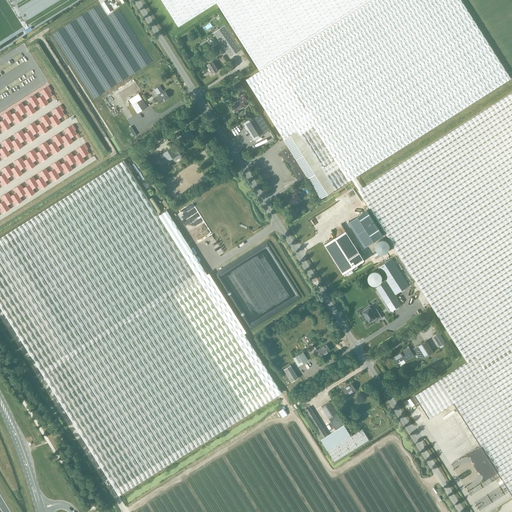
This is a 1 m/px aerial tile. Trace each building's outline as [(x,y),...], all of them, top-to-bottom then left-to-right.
[(460,0),(161,0),(178,26),(216,2),(259,71),(246,79),(283,139),(288,147),(280,153),(299,183),(307,177),(320,198),(510,78),(460,0)] [(511,0),(476,0),(511,55),(511,0)] [(213,32),(230,57),(241,49),(224,24),(213,32)] [(209,63),(206,65),(212,74),(218,70),(212,61),(210,59),(207,61),(209,63)] [(114,84),(130,75),(125,66),(113,73),(112,71),(108,74),(114,84)] [(93,87),(102,82),(99,76),(90,81),(93,87)] [(0,129),(2,128),(4,132),(11,128),(8,124),(14,120),(17,124),(23,120),(21,116),(27,112),(30,116),(36,112),(33,108),(40,104),(42,108),(48,104),(46,100),(52,96),(47,87),(40,91),(43,95),(37,99),(34,95),(28,99),(30,103),(24,107),(21,103),(15,107),(18,111),(11,115),(9,111),(3,115),(5,119),(0,122),(0,129)] [(159,103),(169,97),(165,91),(155,97),(156,98),(153,99),(155,102),(158,101),(159,103)] [(511,92),(358,190),(467,361),(475,356),(483,368),(511,349),(511,92)] [(241,99),(232,105),(235,111),(245,105),(244,103),(247,101),(243,95),(239,97),(241,99)] [(137,113),(147,107),(142,99),(132,105),(137,113)] [(0,155),(1,155),(4,159),(10,155),(8,151),(14,147),(17,151),(23,147),(20,143),(27,139),(29,143),(35,139),(33,135),(39,131),(42,135),(48,131),(45,127),(52,123),(54,127),(61,123),(58,119),(64,115),(59,106),(52,110),(55,114),(49,118),(46,114),(40,118),(42,122),(36,126),(34,122),(27,126),(30,130),(24,134),(21,130),(15,134),(17,138),(11,142),(8,138),(2,142),(5,146),(0,149),(0,155)] [(259,113),(242,123),(253,140),(269,130),(259,113)] [(0,182),(1,182),(4,186),(10,182),(7,178),(14,174),(16,178),(22,174),(20,170),(26,166),(29,170),(35,166),(32,162),(39,158),(41,162),(48,158),(45,154),(51,150),(54,154),(60,150),(58,146),(64,142),(67,146),(73,142),(70,138),(76,134),(71,126),(65,130),(67,134),(61,138),(58,134),(52,138),(55,142),(48,146),(46,142),(39,146),(42,150),(36,154),(33,150),(27,154),(29,158),(23,162),(21,158),(14,162),(17,166),(11,170),(8,166),(2,170),(4,174),(0,176),(0,182)] [(181,137),(179,139),(181,142),(183,141),(185,143),(194,137),(190,131),(181,137)] [(0,209),(1,209),(3,213),(9,209),(7,205),(13,201),(16,205),(22,201),(19,197),(26,193),(28,197),(35,193),(32,189),(38,185),(41,189),(47,185),(45,181),(51,177),(53,181),(60,177),(57,173),(64,169),(66,173),(72,169),(70,165),(76,161),(79,165),(85,161),(82,157),(89,153),(83,145),(77,149),(79,153),(73,157),(70,153),(64,157),(67,161),(60,165),(58,161),(52,165),(54,169),(48,173),(45,169),(39,173),(42,177),(35,181),(33,177),(26,181),(29,185),(23,189),(20,185),(14,189),(16,193),(10,197),(8,193),(1,197),(4,201),(0,203),(0,209)] [(162,153),(167,161),(177,155),(172,147),(162,153)] [(167,161),(162,153),(157,156),(162,165),(167,161)] [(124,160),(0,237),(0,306),(118,495),(277,395),(281,393),(244,333),(246,332),(209,273),(207,274),(166,210),(158,215),(124,160)] [(297,202),(301,200),(298,196),(301,194),(299,191),(297,188),(288,194),(290,197),(286,199),(290,206),(294,204),(297,205),(297,202)] [(367,209),(358,215),(374,241),(384,235),(367,209)] [(390,246),(390,245),(389,244),(389,243),(388,242),(387,241),(387,240),(386,240),(385,240),(384,239),(383,239),(382,239),(381,240),(380,240),(379,241),(378,241),(377,242),(377,243),(376,244),(376,245),(376,246),(376,247),(376,248),(376,249),(376,250),(377,251),(378,252),(379,253),(380,253),(381,254),(382,254),(383,254),(384,254),(385,253),(386,253),(387,252),(388,251),(389,251),(389,250),(390,249),(390,248),(390,247),(390,246)] [(354,243),(333,256),(343,273),(365,260),(354,243)] [(416,297),(390,257),(377,266),(385,280),(375,287),(390,310),(400,304),(395,297),(397,296),(394,293),(403,288),(411,301),(416,297)] [(374,285),(375,285),(376,285),(377,284),(378,284),(379,284),(379,283),(380,283),(381,282),(381,281),(382,280),(382,279),(382,278),(382,277),(382,276),(382,275),(381,274),(381,273),(380,273),(380,272),(379,271),(378,271),(377,271),(376,270),(375,270),(374,270),(373,270),(373,271),(372,271),(371,271),(370,272),(370,273),(369,273),(368,274),(368,275),(368,276),(368,277),(368,278),(368,279),(368,280),(368,281),(369,281),(369,282),(370,283),(371,283),(371,284),(372,284),(373,285),(374,285)] [(372,311),(370,307),(363,311),(365,315),(365,316),(367,318),(369,322),(374,319),(376,321),(382,317),(379,313),(375,316),(372,311)] [(440,347),(446,344),(439,332),(433,336),(440,347)] [(414,356),(412,352),(415,351),(421,360),(434,352),(426,340),(413,349),(411,350),(409,347),(404,351),(402,352),(401,352),(392,358),(396,364),(397,363),(398,362),(400,366),(405,362),(414,356)] [(320,356),(330,350),(326,344),(317,350),(316,349),(313,350),(315,352),(314,353),(316,355),(319,354),(320,356)] [(511,511),(511,349),(483,368),(475,356),(467,361),(439,379),(454,403),(481,445),(476,448),(477,449),(471,453),(477,462),(474,464),(478,469),(479,471),(481,469),(487,478),(487,479),(497,472),(511,494),(511,511)] [(298,366),(308,360),(303,352),(293,358),(298,366)] [(298,378),(290,365),(283,369),(291,382),(298,378)] [(439,379),(415,395),(429,418),(454,403),(439,379)] [(346,395),(355,389),(352,383),(342,389),(342,390),(340,391),(342,395),(344,393),(346,395)] [(319,385),(313,389),(316,394),(322,390),(319,385)] [(321,407),(328,418),(336,413),(329,402),(321,407)] [(327,435),(310,407),(305,410),(322,438),(327,435)] [(350,436),(346,429),(344,425),(336,413),(328,419),(336,430),(321,440),(334,462),(369,440),(362,429),(350,436)]
